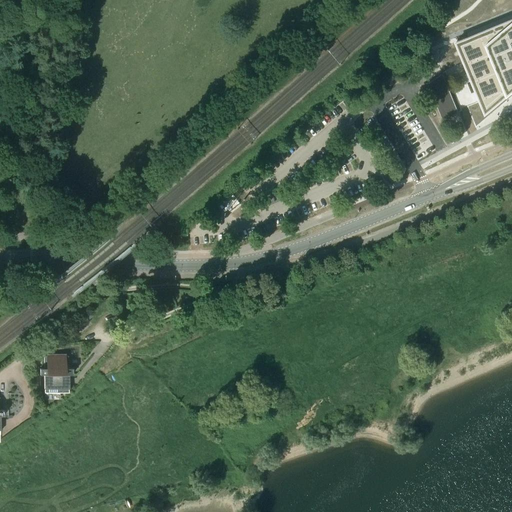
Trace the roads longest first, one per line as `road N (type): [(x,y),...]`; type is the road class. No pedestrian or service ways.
road 1 (unclassified): [(70,249),(358,0)]
road 2 (secondary): [(131,264),(234,264),(300,248),(427,196)]
